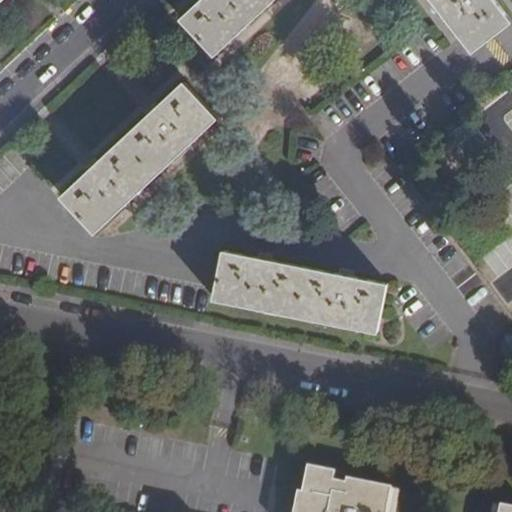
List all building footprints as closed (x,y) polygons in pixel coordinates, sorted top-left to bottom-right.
[(204,0),(184,19),(216,53),(272,0),(204,0)] [(511,22),(494,0),(433,0),(472,51),(511,22)] [(63,195),(96,230),(219,117),(186,82),(157,109),(146,118),(100,161),(89,171),(63,195)] [(511,145),(511,91),(487,108),(511,145)] [(153,104),(142,114),(146,118),(157,109),(153,104)] [(100,161),(96,158),(85,167),(89,171),(100,161)] [(391,288),(227,253),(217,301),(381,335),(391,288)] [(385,511),(390,490),(340,481),(339,487),(329,486),(332,472),(306,467),(301,494),(296,493),(292,511),(385,511)]
